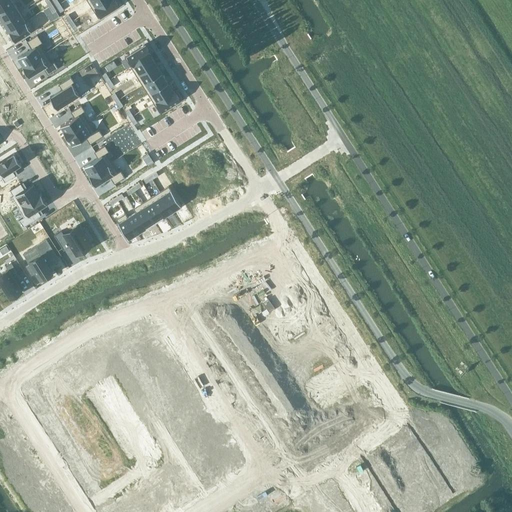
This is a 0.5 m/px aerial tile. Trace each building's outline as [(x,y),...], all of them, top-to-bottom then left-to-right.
[(17,0),(0,0),(0,11),(14,3),(15,3),(18,1),(17,0)] [(87,0),(93,9),(106,0),(87,0)] [(106,0),(93,9),(99,18),(119,5),(115,0),(106,0)] [(14,3),(0,11),(0,16),(4,22),(20,12),(15,3),(14,3)] [(20,12),(4,22),(9,32),(26,21),(20,12)] [(26,21),(9,32),(15,41),(35,29),(29,19),(26,21)] [(31,48),(18,57),(24,66),(46,53),(40,44),(42,42),(38,35),(27,41),(31,48)] [(145,44),(125,57),(131,67),(151,54),(145,44)] [(24,66),(23,67),(29,77),(44,67),(48,75),(59,68),(54,60),(51,62),(46,53),(24,66)] [(151,54),(131,67),(137,76),(157,63),(151,54)] [(157,63),(137,76),(142,85),(162,72),(157,63)] [(162,72),(142,85),(148,94),(168,81),(162,72)] [(51,96),(50,96),(58,109),(58,108),(79,95),(80,95),(73,84),(75,82),(71,76),(59,84),(62,89),(51,97),(51,96)] [(168,81),(148,94),(154,103),(174,90),(168,81)] [(174,90),(154,103),(160,113),(180,100),(174,90)] [(74,117),(60,126),(61,126),(64,130),(63,131),(66,135),(89,121),(83,112),(85,111),(82,105),(71,112),(74,117)] [(89,121),(66,135),(69,140),(70,140),(73,144),(72,144),(73,145),(86,137),(90,144),(103,136),(98,127),(94,130),(89,121)] [(196,193),(188,198),(192,205),(196,212),(205,207),(213,201),(221,196),(230,191),(236,187),(231,178),(226,170),(221,162),(215,153),(210,145),(207,140),(193,149),(196,154),(202,162),(207,170),(212,178),(214,182),(213,182),(204,188),(196,193)] [(98,157),(84,166),(90,175),(112,162),(107,153),(109,151),(105,145),(95,152),(98,157)] [(13,170),(21,165),(22,164),(14,153),(14,154),(0,162),(0,177),(2,177),(5,182),(16,175),(13,170)] [(143,157),(148,166),(153,162),(148,154),(143,157)] [(90,175),(89,175),(96,186),(110,176),(115,184),(125,177),(120,169),(118,170),(112,162),(90,175)] [(24,189),(21,183),(10,190),(13,196),(12,197),(18,207),(40,193),(34,183),(24,189)] [(169,186),(160,191),(172,211),(181,206),(182,206),(169,186)] [(160,191),(151,197),(164,217),(172,211),(160,191)] [(41,215),(38,210),(47,204),(41,193),(40,193),(18,207),(24,217),(19,220),(23,226),(41,215)] [(151,197),(143,202),(155,222),(164,217),(151,197)] [(143,202),(134,208),(136,211),(147,228),(155,222),(143,202)] [(128,216),(127,216),(138,233),(147,228),(136,211),(128,216)] [(126,213),(116,219),(129,239),(130,239),(129,238),(138,233),(127,216),(128,216),(126,213)] [(62,230),(54,235),(64,250),(71,246),(77,255),(92,246),(89,241),(91,240),(86,232),(84,233),(78,225),(64,234),(62,230)] [(56,255),(57,257),(46,239),(35,246),(38,251),(27,258),(30,263),(27,266),(32,274),(35,272),(41,280),(53,273),(49,267),(46,262),(56,255)] [(6,245),(0,249),(0,250),(3,255),(9,250),(6,245)] [(280,254),(265,263),(271,272),(286,263),(280,254)] [(8,269),(0,274),(0,281),(11,298),(23,291),(16,281),(21,278),(12,263),(6,266),(8,269)] [(286,263),(271,272),(276,281),(291,271),(286,263)] [(291,271),(276,281),(282,289),(297,280),(291,271)] [(297,280),(282,289),(288,299),(302,289),(297,280)] [(225,290),(215,296),(227,314),(236,308),(239,312),(244,309),(238,298),(232,301),(225,290)] [(215,296),(205,303),(212,314),(207,318),(214,328),(220,324),(217,320),(227,314),(215,296)] [(322,320),(308,329),(313,338),(328,329),(322,320)] [(143,321),(133,328),(145,346),(154,340),(157,344),(163,340),(156,329),(151,333),(143,321)] [(133,328),(123,334),(130,346),(125,349),(132,360),(138,356),(135,352),(145,346),(133,328)] [(328,329),(313,338),(319,347),(334,337),(328,329)] [(238,331),(221,342),(227,352),(244,341),(238,331)] [(334,337),(319,347),(325,355),(339,346),(334,337)] [(96,341),(86,348),(97,366),(107,360),(109,364),(115,360),(108,349),(103,353),(96,341)] [(244,341),(227,352),(233,361),(250,350),(244,341)] [(339,346),(325,355),(330,365),(345,355),(339,346)] [(86,348),(76,354),(83,366),(78,369),(85,379),(90,376),(88,372),(97,366),(86,348)] [(172,349),(155,360),(161,369),(178,358),(172,349)] [(250,350),(233,361),(239,370),(256,359),(250,350)] [(178,358),(161,369),(167,378),(184,367),(178,358)] [(256,359),(239,370),(245,379),(262,368),(256,359)] [(184,367),(167,378),(173,388),(190,377),(184,367)] [(49,370),(39,377),(50,395),(60,389),(62,393),(68,389),(61,378),(56,382),(49,370)] [(260,374),(245,384),(251,393),(266,383),(260,374)] [(39,377),(29,383),(36,395),(31,398),(38,409),(43,405),(41,401),(50,395),(39,377)] [(190,377),(173,388),(179,397),(196,386),(190,377)] [(266,383),(251,393),(257,401),(271,392),(266,383)] [(365,386),(350,395),(356,404),(371,395),(365,386)] [(191,392),(178,400),(185,410),(197,402),(196,400),(191,392)] [(271,392),(257,401),(262,410),(277,400),(271,392)] [(371,395),(356,404),(361,413),(376,403),(371,395)] [(178,400),(165,408),(171,416),(172,418),(185,410),(178,400)] [(277,400),(262,410),(268,418),(282,409),(277,400)] [(197,402),(185,410),(191,419),(204,411),(198,403),(197,402)] [(376,403),(361,413),(367,421),(382,412),(376,403)] [(282,409),(268,418),(273,427),(288,418),(282,409)] [(56,410),(42,419),(48,429),(62,419),(56,410)] [(185,410),(172,418),(173,420),(178,428),(191,419),(185,410)] [(204,411),(191,419),(197,429),(210,421),(209,419),(204,411)] [(382,412),(367,421),(373,430),(387,421),(382,412)] [(288,418),(273,427),(279,436),(294,427),(288,418)] [(62,419),(48,429),(53,437),(68,428),(62,419)] [(191,419),(178,428),(183,436),(184,437),(197,429),(191,419)] [(210,421),(197,429),(203,439),(216,430),(211,422),(210,421)] [(68,428),(53,437),(59,446),(73,436),(68,428)] [(318,436),(308,442),(320,460),(330,454),(323,442),(328,439),(321,428),(315,432),(318,436)] [(197,429),(184,437),(185,439),(190,447),(203,439),(197,429)] [(216,430),(203,439),(209,448),(222,440),(221,438),(216,430)] [(6,438),(0,441),(0,449),(3,448),(9,457),(27,446),(20,436),(9,443),(6,438)] [(73,436),(59,446),(64,454),(79,445),(73,436)] [(403,438),(390,446),(397,456),(410,448),(408,446),(403,438)] [(203,439),(190,447),(196,455),(197,456),(209,448),(203,439)] [(222,440),(209,448),(216,458),(228,450),(223,442),(222,440)] [(296,444),(290,448),(297,458),(302,455),(310,467),(320,460),(308,442),(299,448),(296,444)] [(79,445),(64,454),(70,463),(84,453),(79,445)] [(27,446),(9,457),(15,467),(11,469),(15,475),(25,468),(22,463),(33,456),(27,446)] [(390,446),(377,454),(383,463),(384,464),(384,465),(397,456),(390,446)] [(209,448),(197,456),(198,458),(203,466),(216,458),(209,448)] [(410,448),(397,456),(403,466),(416,458),(411,450),(410,448)] [(228,450),(216,458),(222,467),(234,459),(233,457),(228,450)] [(84,453),(70,463),(76,472),(90,462),(84,453)] [(397,456),(384,465),(385,466),(390,474),(403,466),(397,456)] [(216,458),(203,466),(208,474),(209,476),(222,467),(216,458)] [(416,458),(403,466),(409,476),(422,467),(421,466),(416,458)] [(234,459),(222,467),(228,477),(241,469),(236,461),(234,459)] [(92,475),(83,481),(90,492),(110,480),(103,469),(99,463),(89,470),(92,475)] [(403,466),(390,474),(395,482),(396,484),(409,476),(403,466)] [(222,467),(209,476),(210,477),(215,486),(228,477),(222,467)] [(422,467),(409,476),(415,485),(428,477),(423,469),(422,467)] [(32,478),(21,485),(25,491),(29,488),(35,497),(53,486),(46,476),(35,483),(32,478)] [(409,476),(396,484),(397,485),(403,493),(415,485),(409,476)] [(171,485),(161,491),(173,509),(183,502),(175,491),(181,487),(174,477),(168,480),(171,485)] [(428,477),(415,485),(421,495),(434,486),(433,485),(428,477)] [(415,485),(403,493),(408,501),(409,503),(421,495),(415,485)] [(53,486),(35,497),(41,507),(37,509),(38,511),(45,511),(51,508),(48,503),(59,496),(53,486)] [(434,486),(421,495),(428,505),(441,497),(435,488),(434,486)] [(149,493),(143,496),(150,507),(155,504),(160,511),(167,511),(173,509),(161,491),(152,497),(149,493)] [(322,497),(311,504),(315,510),(319,507),(321,511),(332,511),(343,505),(336,495),(325,503),(322,497)] [(421,495),(409,503),(410,505),(414,511),(416,511),(428,505),(421,495)]
